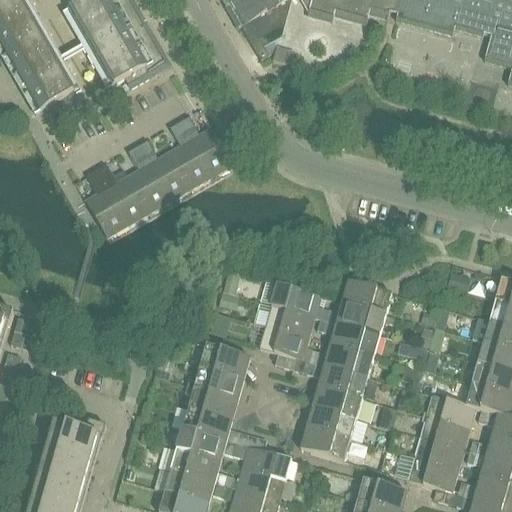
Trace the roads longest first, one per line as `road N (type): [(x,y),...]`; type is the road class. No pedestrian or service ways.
road 1 (unclassified): [(511,221),(297,161),(275,144),(235,75)]
road 2 (residential): [(127,411),(48,390),(12,511)]
road 3 (residential): [(70,164),(235,75)]
road 4 (residential): [(127,411),(138,362),(133,346),(115,331),(33,310)]
